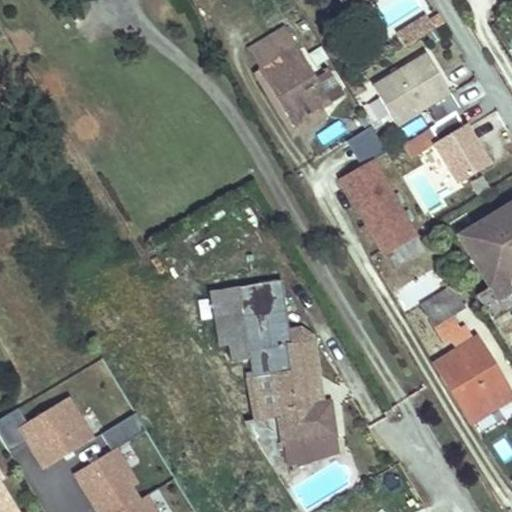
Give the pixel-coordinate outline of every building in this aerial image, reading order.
[(331,0),(340,13),(360,0),(331,0)] [(425,36),(435,30),(427,17),(417,24),(425,36)] [(405,48),(425,36),(417,24),(398,36),(405,48)] [(261,67),(259,69),(292,125),(321,107),(330,102),(285,27),(250,48),(261,67)] [(460,111),(427,55),(373,87),(396,126),(424,109),(435,126),(456,113),(460,111)] [(438,142),(434,144),(434,145),(458,184),(490,165),(466,125),(463,126),(456,113),(435,126),(430,129),(438,142)] [(386,151),(371,126),(346,141),(361,166),(373,159),(386,151)] [(438,142),(430,129),(405,144),(413,158),(434,145),(434,144),(438,142)] [(373,159),(340,179),(386,255),(419,235),(373,159)] [(511,273),(511,201),(458,235),(489,287),(476,294),(493,321),(511,309),(511,291),(504,278),(511,273)] [(373,233),(368,224),(363,227),(369,235),(373,233)] [(289,341),(287,328),(280,280),(210,291),(217,343),(227,341),(229,360),(251,357),(254,377),(272,374),(278,416),(282,443),(284,442),(336,435),(331,399),(323,400),(312,402),(303,339),(289,341)] [(452,286),(427,301),(440,322),(451,315),(465,307),(452,286)] [(440,322),(427,301),(422,304),(435,325),(440,322)] [(449,336),(460,329),(451,315),(440,322),(449,336)] [(435,325),(443,339),(449,336),(440,322),(435,325)] [(301,326),(287,328),(289,341),(303,339),(312,402),(323,400),(314,337),(301,326)] [(463,327),(460,329),(449,336),(451,340),(452,340),(458,349),(457,349),(490,402),(493,408),(511,396),(511,395),(476,337),(471,340),(463,327)] [(435,362),(468,415),(490,402),(457,349),(435,362)] [(278,416),(272,374),(254,377),(250,377),(257,420),(278,416)] [(27,423),(18,409),(0,419),(0,437),(10,454),(28,443),(44,469),(93,439),(68,398),(27,423)] [(471,421),(493,408),(490,402),(468,415),(471,421)] [(75,473),(98,511),(120,511),(139,501),(131,488),(137,485),(116,450),(147,431),(136,413),(101,434),(112,451),(75,473)] [(336,435),(284,442),(288,469),(338,452),(336,435)] [(0,477),(2,477),(0,474),(0,511),(18,511),(0,483),(0,477)] [(154,511),(146,497),(139,501),(120,511),(154,511)]
